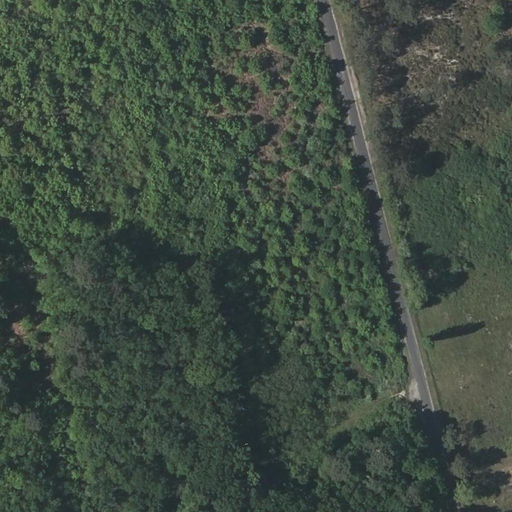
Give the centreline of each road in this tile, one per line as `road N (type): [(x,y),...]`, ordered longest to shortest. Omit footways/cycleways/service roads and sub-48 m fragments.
road 1 (residential): [(323,0),(454,511)]
road 2 (track): [(421,377),(47,511)]
